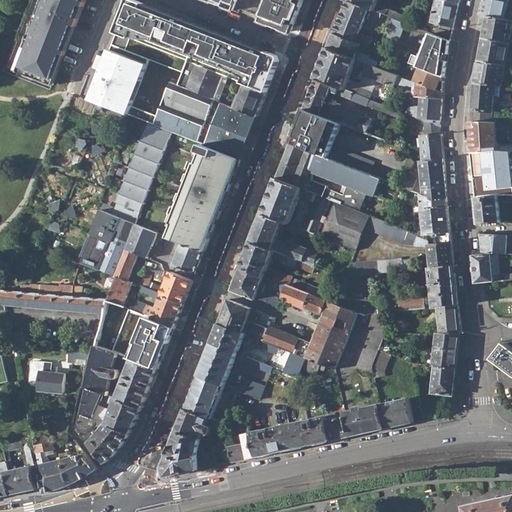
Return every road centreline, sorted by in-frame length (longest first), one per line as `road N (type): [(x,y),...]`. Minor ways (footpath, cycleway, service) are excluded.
road 1 (tertiary): [(125,498),(158,433),(304,54)]
road 2 (residential): [(480,432),(125,498)]
road 3 (residential): [(473,326),(458,123),(476,0)]
road 4 (residential): [(304,54),(168,0)]
